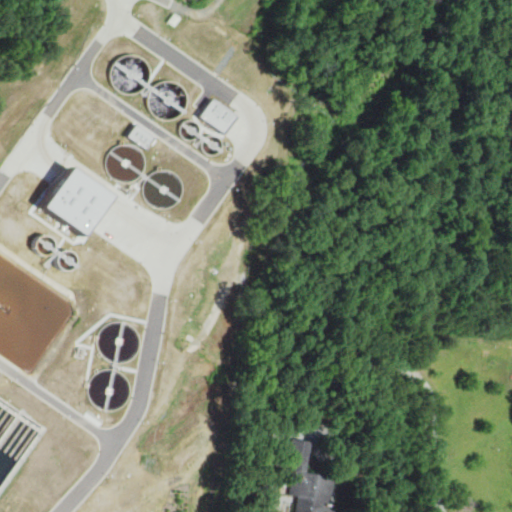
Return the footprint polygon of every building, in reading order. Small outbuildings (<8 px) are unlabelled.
[(112,86),(117,91),(123,93),(129,93),(136,91),(141,87),(145,82),(146,76),(146,69),(143,63),(139,58),(133,55),(127,54),(121,55),(115,58),(111,62),(108,68),(107,74),(108,81),(112,86)] [(150,111),(155,115),(161,118),(168,118),(174,116),(179,112),(183,107),(185,100),(184,94),(181,87),(177,83),(171,80),(165,79),(159,80),(154,83),(149,87),(146,92),(145,99),(147,105),(150,111)] [(207,99),(196,115),(221,133),(232,116),(207,99)] [(182,138),(186,139),(189,139),(192,138),(195,136),(197,134),(198,130),(198,127),(196,124),(194,121),(191,120),(188,119),(185,120),(182,121),(180,123),(179,126),(178,129),(178,132),(180,135),(182,138)] [(132,124),(124,136),(144,149),(152,137),(132,124)] [(204,152),(207,154),(210,154),(214,153),(216,151),(218,148),(219,145),(219,142),(218,139),(216,136),(212,135),(209,134),(206,135),(204,136),(201,138),(200,141),(199,144),(200,147),(201,150),(204,152)] [(112,179),(117,182),(124,184),(130,183),(136,180),(140,175),(143,169),(143,163),(141,156),(138,151),(133,147),(127,145),(121,146),(115,148),(110,151),(107,156),(105,162),(105,168),(108,174),(112,179)] [(149,202),(155,205),(161,207),(167,206),(173,203),(177,198),(180,192),(180,186),(179,179),(175,174),(170,170),(164,168),(158,168),(152,170),(147,174),(144,179),(142,185),(142,191),(145,197),(149,202)] [(0,254),(0,317),(0,358),(28,375),(33,370),(61,324),(61,302),(37,275),(45,261),(55,261),(61,251),(61,243),(56,237),(56,228),(67,228),(73,222),(74,202),(58,193),(58,182),(45,174),(30,200),(30,208),(45,218),(45,227),(36,227),(26,216),(15,225),(15,234),(33,253),(33,254),(0,254)] [(105,359),(111,362),(118,364),(126,363),(132,359),(137,354),(140,348),(140,340),(138,333),(134,328),(128,323),(122,322),(115,322),(109,324),(104,328),(100,333),(98,340),(98,346),(101,353),(105,359)] [(95,407),(101,411),(108,413),(115,412),(122,408),(127,403),(130,396),(130,389),(128,382),(124,376),(118,372),(112,370),(105,371),(99,373),(94,377),(90,382),(88,389),(88,395),(91,402),(95,407)] [(0,494),(42,433),(0,403),(0,494)] [(285,438),(282,460),(291,461),(286,492),(294,493),(290,511),(323,511),(329,475),(302,471),(306,441),(285,438)]
